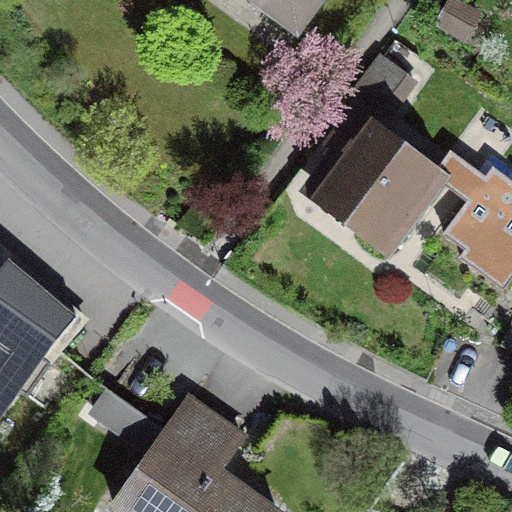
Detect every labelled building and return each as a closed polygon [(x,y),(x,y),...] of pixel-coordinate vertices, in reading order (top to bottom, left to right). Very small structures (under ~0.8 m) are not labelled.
[(264,0),(295,22),(311,0),(264,0)] [(454,0),(448,0),(435,24),(462,39),(477,12),(454,0)] [(414,83),(382,59),(358,92),(382,110),(400,86),(408,92),(414,83)] [(381,250),(394,249),(402,239),(400,225),(435,178),(363,124),(314,188),(370,229),(371,242),(381,250)] [(511,182),(493,168),(444,234),(466,250),(460,258),(503,289),(511,276),(511,182)] [(0,418),(19,392),(27,398),(49,366),(85,323),(0,251),(0,418)] [(511,319),(500,345),(511,351),(511,319)] [(273,511),(216,472),(241,436),(188,398),(164,431),(108,392),(94,412),(150,452),(113,504),(123,511),(273,511)]
